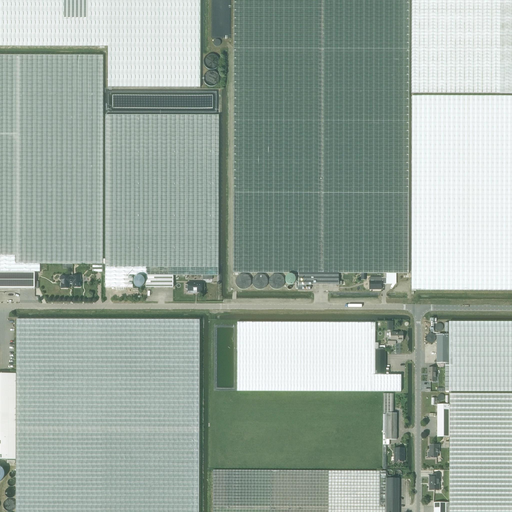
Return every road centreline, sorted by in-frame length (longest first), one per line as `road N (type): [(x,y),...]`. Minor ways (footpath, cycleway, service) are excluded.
road 1 (unclassified): [(419,307),(0,307)]
road 2 (unclassified): [(418,511),(419,307)]
